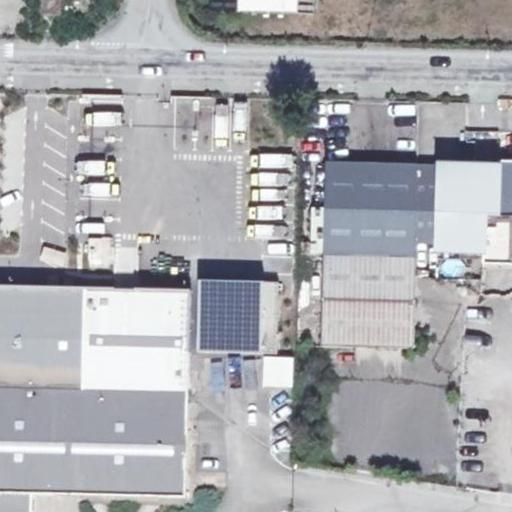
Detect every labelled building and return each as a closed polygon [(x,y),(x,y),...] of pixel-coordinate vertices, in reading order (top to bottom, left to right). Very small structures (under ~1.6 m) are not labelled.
[(53,0),(33,0),(33,11),(53,12),(53,0)] [(227,0),(228,12),(298,12),(298,0),(227,0)] [(452,170),(451,170),(449,240),(449,246),(494,248),(494,264),(511,264),(511,160),(510,160),(510,167),(478,166),(478,171),(452,170)] [(332,252),(332,254),(395,256),(395,255),(426,256),(427,240),(449,240),(451,170),(452,170),(452,165),(428,165),(334,161),(333,207),(322,207),(322,252),(332,252)] [(395,256),(332,254),(330,347),(424,349),(426,274),(426,256),(395,255),(395,256)] [(0,282),(0,384),(192,388),(192,352),(193,286),(0,282)] [(262,387),(293,387),(293,356),(263,356),(262,387)] [(0,384),(0,511),(34,511),(35,489),(190,494),(192,388),(0,384)]
